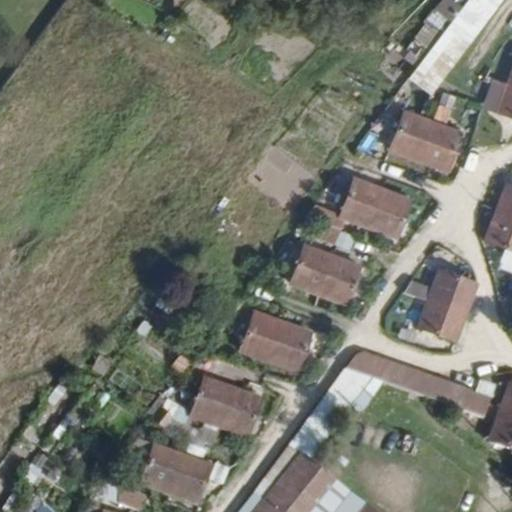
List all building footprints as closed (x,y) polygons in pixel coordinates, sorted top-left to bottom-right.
[(433,94),(503,0),(467,0),(410,77),(433,94)] [(511,117),(511,54),(495,112),(511,117)] [(446,169),(459,131),(403,112),(389,150),(446,169)] [(394,235),(408,196),(351,177),(338,215),(394,235)] [(511,188),(505,186),(485,241),(511,250),(511,188)] [(342,302),(355,263),(299,243),(286,282),(342,302)] [(455,346),(476,284),(437,272),(415,334),(455,346)] [(291,369),(304,331),(248,311),(235,350),(291,369)] [(364,511),(311,472),(379,386),(481,419),(487,398),(355,359),(262,491),(274,501),(264,511),(364,511)] [(240,436),(253,397),(197,378),(184,417),(240,436)] [(511,454),(511,387),(502,384),(482,445),(511,454)] [(191,499),(204,461),(147,441),(134,480),(191,499)]
